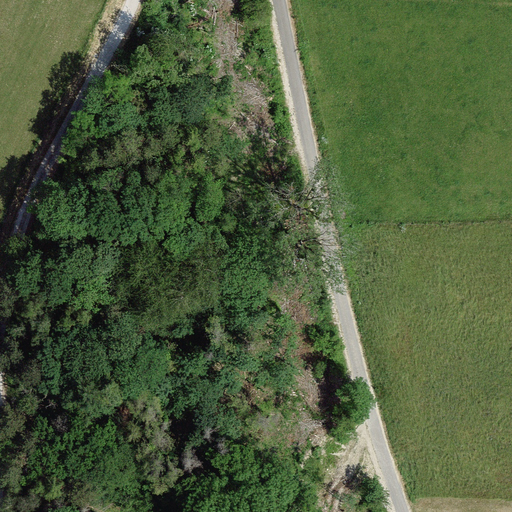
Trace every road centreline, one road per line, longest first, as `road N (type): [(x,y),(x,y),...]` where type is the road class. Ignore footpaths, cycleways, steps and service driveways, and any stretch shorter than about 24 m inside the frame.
road 1 (track): [(401,511),(351,349),(277,0)]
road 2 (track): [(134,0),(28,202),(0,324)]
